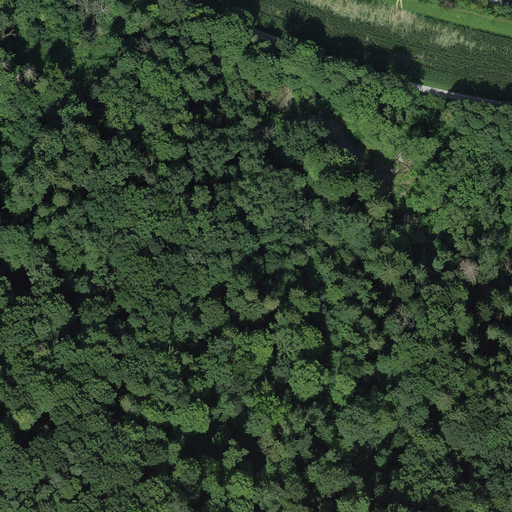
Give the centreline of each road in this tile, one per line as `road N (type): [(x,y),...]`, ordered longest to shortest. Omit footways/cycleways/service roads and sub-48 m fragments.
road 1 (track): [(104,511),(118,419),(115,325),(136,272),(113,230),(213,147),(247,93),(262,35)]
road 2 (track): [(173,0),(396,83),(511,107)]
road 3 (track): [(221,135),(266,208),(273,334),(299,361),(366,395)]
road 4 (track): [(247,93),(396,239),(478,277)]
